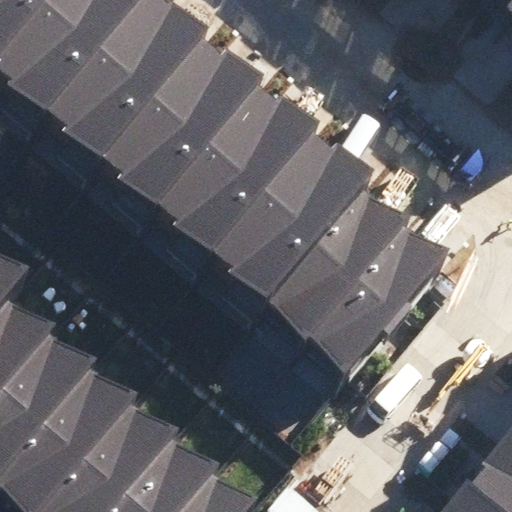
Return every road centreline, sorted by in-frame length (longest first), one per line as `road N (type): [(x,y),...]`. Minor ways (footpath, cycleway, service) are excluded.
road 1 (residential): [(270,0),(511,212)]
road 2 (residential): [(511,268),(505,289),(313,511)]
